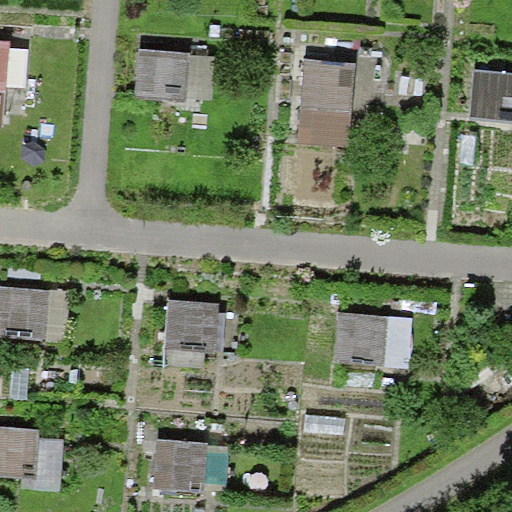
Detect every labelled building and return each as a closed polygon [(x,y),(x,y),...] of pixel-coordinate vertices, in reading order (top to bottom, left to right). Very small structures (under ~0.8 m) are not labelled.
[(14,38),(0,36),(0,84),(11,85),(14,38)] [(206,46),(135,43),(133,93),(204,97),(206,46)] [(511,68),(468,66),(466,110),(511,112),(511,68)] [(350,108),(298,104),(296,136),(347,139),(350,108)] [(52,283),(2,280),(0,315),(0,329),(50,332),(52,283)] [(219,300),(171,295),(167,342),(215,347),(219,300)] [(390,312),(340,309),(337,358),(388,361),(390,312)] [(41,423),(0,421),(0,470),(40,472),(41,423)] [(211,436),(158,435),(157,483),(210,484),(211,436)]
